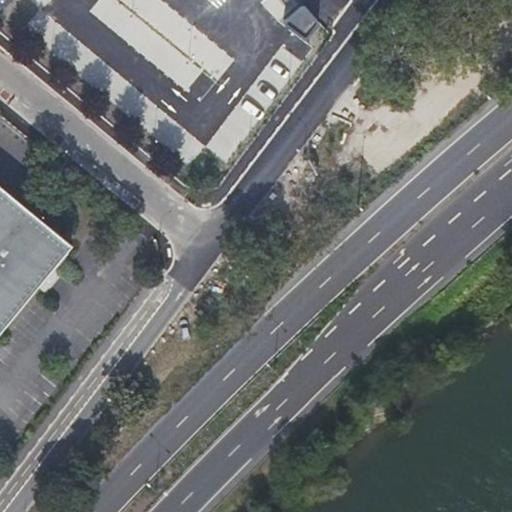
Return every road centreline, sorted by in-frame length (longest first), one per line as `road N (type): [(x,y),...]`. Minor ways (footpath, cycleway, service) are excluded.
road 1 (primary): [(511,112),(416,194),(91,511)]
road 2 (primary): [(168,511),(511,195)]
road 3 (unclassified): [(208,248),(13,511)]
road 4 (unclassified): [(396,0),(208,248)]
road 5 (unclassified): [(0,72),(208,248)]
